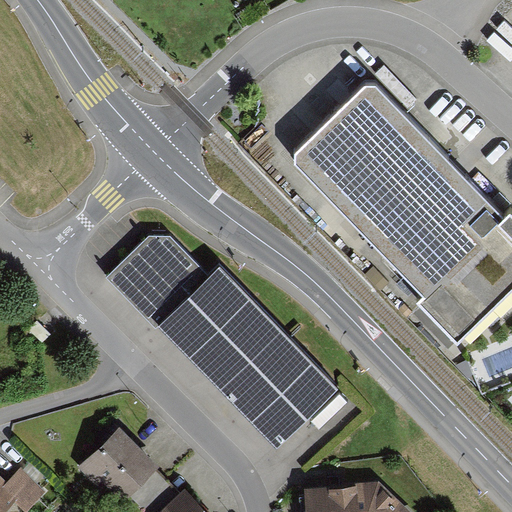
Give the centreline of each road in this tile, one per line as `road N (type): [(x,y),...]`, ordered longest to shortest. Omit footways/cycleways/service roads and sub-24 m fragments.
road 1 (primary): [(511,481),(312,280),(150,150)]
road 2 (residential): [(150,150),(256,54),(293,32),(345,20),(425,41)]
road 3 (residential): [(260,511),(249,482),(134,362)]
road 4 (primary): [(150,150),(97,91),(37,0)]
road 5 (residential): [(40,265),(150,150)]
road 6 (residential): [(134,362),(112,383),(0,418)]
road 7 (residential): [(134,362),(40,265)]
